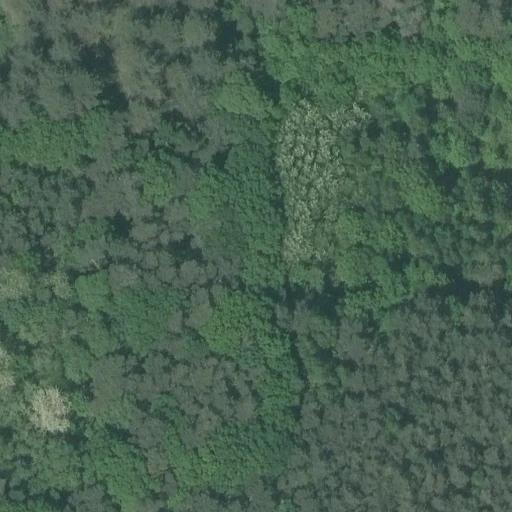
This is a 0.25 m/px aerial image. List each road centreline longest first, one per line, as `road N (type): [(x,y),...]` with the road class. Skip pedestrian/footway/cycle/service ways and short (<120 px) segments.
road 1 (track): [(256,312),(251,0)]
road 2 (track): [(256,312),(511,311)]
road 3 (track): [(261,511),(256,312)]
